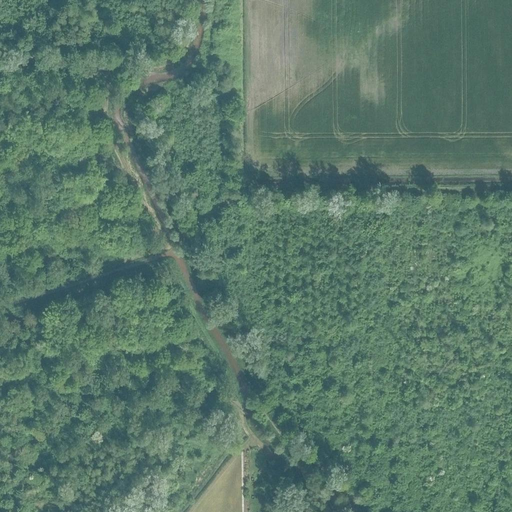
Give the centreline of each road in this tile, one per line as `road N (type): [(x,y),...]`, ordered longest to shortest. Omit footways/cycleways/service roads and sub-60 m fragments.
road 1 (track): [(511,187),(238,190),(181,238),(155,246),(106,114),(107,63),(154,64),(174,55),(187,41),(192,0)]
road 2 (track): [(0,300),(181,241),(274,427),(360,511)]
